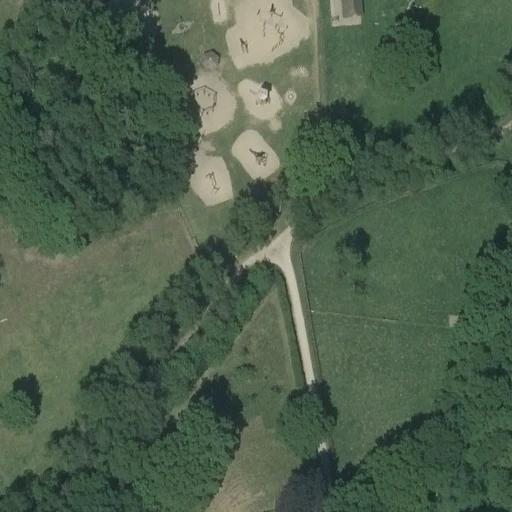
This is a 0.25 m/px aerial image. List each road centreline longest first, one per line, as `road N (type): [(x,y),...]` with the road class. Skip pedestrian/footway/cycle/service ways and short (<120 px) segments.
road 1 (track): [(282,247),(241,268),(47,511)]
road 2 (track): [(282,247),(323,460),(324,511)]
road 3 (track): [(511,125),(309,207),(282,247)]
